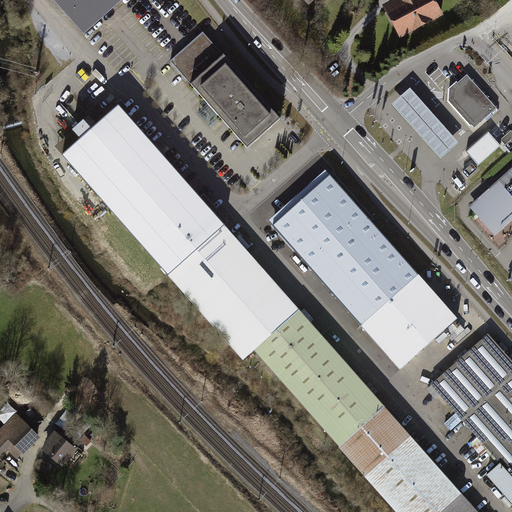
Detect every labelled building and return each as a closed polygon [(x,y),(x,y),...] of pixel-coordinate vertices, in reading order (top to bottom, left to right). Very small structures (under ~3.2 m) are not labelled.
[(122,0),(53,0),(84,34),(122,0)] [(424,0),(409,0),(387,12),(401,36),(441,14),(432,0),(426,3),(424,0)] [(280,119),(223,55),(202,33),(170,61),(191,84),(190,84),(247,149),(280,119)] [(491,114),(497,109),(467,75),(458,83),(458,84),(451,90),(451,101),(472,125),(474,129),(485,119),(487,121),(493,116),(491,114)] [(411,88),(391,105),(440,160),(460,142),(411,88)] [(225,225),(119,106),(92,130),(83,120),(72,130),(80,139),(62,156),(168,275),(225,225)] [(500,140),(505,146),(511,139),(511,131),(511,130),(500,140)] [(466,153),(478,166),(500,146),(488,132),(466,153)] [(467,178),(476,169),(472,164),(463,173),(467,178)] [(511,172),(500,183),(500,184),(473,208),(494,232),(511,215),(511,172)] [(419,275),(330,175),(273,226),(361,326),(419,275)] [(299,310),(225,225),(168,275),(243,360),(254,350),(299,310)] [(458,319),(419,275),(361,326),(400,369),(458,319)] [(385,407),(299,310),(254,350),(340,447),(385,407)] [(464,330),(457,321),(445,332),(452,340),(464,330)] [(511,362),(488,336),(428,389),(435,398),(440,393),(476,434),(469,441),(481,456),(489,449),(501,462),(487,475),(511,502),(511,362)] [(396,511),(441,511),(462,494),(385,407),(340,447),(339,447),(396,511)] [(25,457),(42,439),(17,414),(0,431),(4,436),(0,439),(0,459),(8,451),(18,460),(24,455),(25,457)] [(80,449),(57,431),(44,448),(67,466),(80,449)] [(477,511),(462,494),(441,511),(477,511)]
